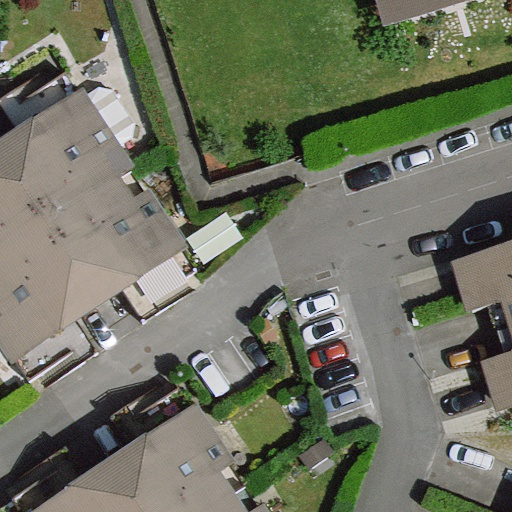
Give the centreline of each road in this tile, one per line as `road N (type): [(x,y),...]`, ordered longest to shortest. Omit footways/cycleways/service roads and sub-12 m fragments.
road 1 (residential): [(358,225),(273,262),(70,417),(0,458)]
road 2 (residential): [(358,225),(411,412),(411,448),(387,511)]
road 3 (residential): [(511,176),(358,225)]
